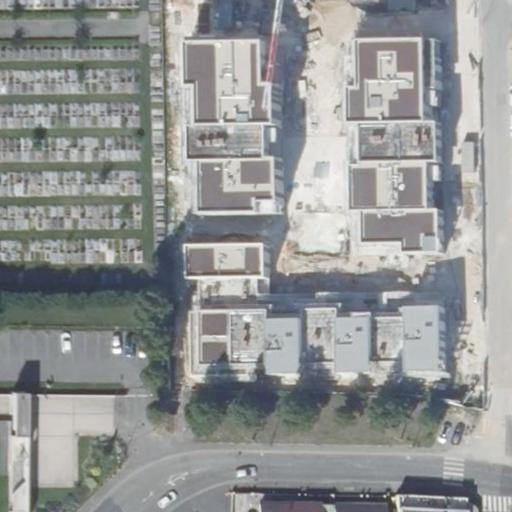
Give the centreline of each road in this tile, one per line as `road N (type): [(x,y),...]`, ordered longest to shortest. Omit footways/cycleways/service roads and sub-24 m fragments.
road 1 (residential): [(482,0),(495,477)]
road 2 (tertiary): [(129,511),(153,491),(213,468),(495,477)]
